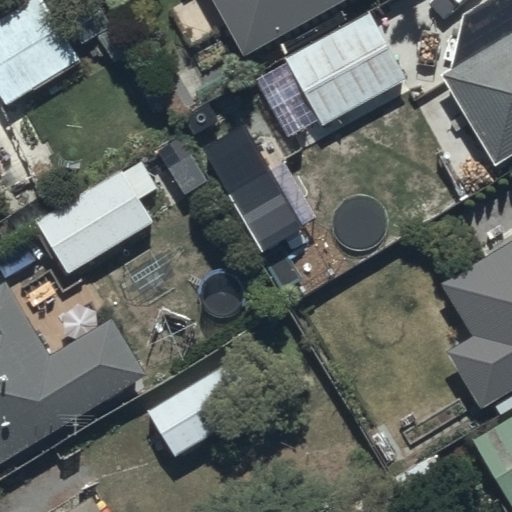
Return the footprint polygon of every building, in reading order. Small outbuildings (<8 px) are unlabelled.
[(39,0),(30,0),(0,18),(0,105),(1,107),(76,62),(39,0)] [(207,0),(240,58),(343,0),(207,0)] [(366,13),(282,59),(320,127),(403,81),(366,13)] [(511,31),(440,77),(492,167),(504,159),(511,171),(511,31)] [(118,171),(32,224),(64,276),(150,223),(118,171)] [(511,241),(439,285),(471,338),(444,354),(478,411),(511,390),(511,241)] [(0,464),(146,378),(110,318),(46,356),(3,284),(0,285),(0,464)] [(229,361),(141,412),(168,459),(256,408),(229,361)] [(511,511),(511,417),(469,444),(510,511),(511,511)] [(394,511),(385,495),(356,511),(394,511)] [(96,511),(91,501),(72,511),(96,511)]
